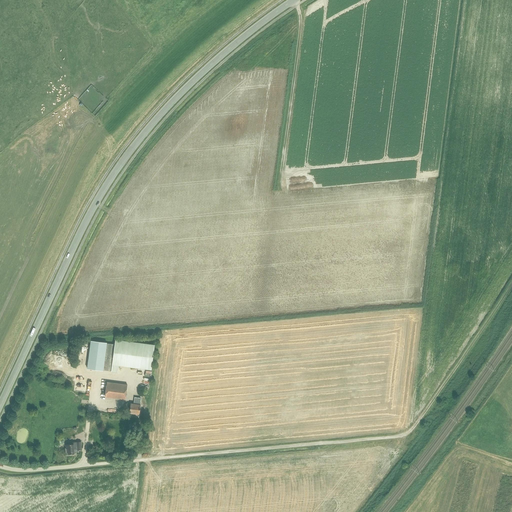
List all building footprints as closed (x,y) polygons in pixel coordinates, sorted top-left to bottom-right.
[(103,369),(108,370),(111,371),(111,372),(117,372),(118,366),(151,370),(154,345),(115,340),(115,344),(107,343),(91,341),(88,364),(87,369),(103,371),(103,369)] [(62,365),(58,371),(59,372),(56,375),(62,379),(66,373),(62,370),(65,367),(62,365)] [(125,399),(127,385),(107,382),(105,397),(125,399)] [(131,403),(129,413),(140,414),(141,404),(140,404),(141,398),(135,397),(134,404),(131,403)] [(77,450),(82,450),(81,442),(77,442),(76,442),(72,442),(72,444),(66,445),(66,448),(65,449),(66,454),(74,454),(74,452),(77,452),(77,450)]
